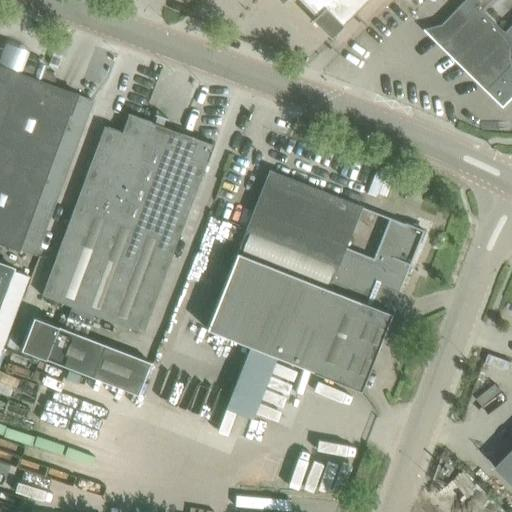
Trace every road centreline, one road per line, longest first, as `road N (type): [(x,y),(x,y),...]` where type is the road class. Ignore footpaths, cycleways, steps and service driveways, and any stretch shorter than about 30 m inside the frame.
road 1 (secondary): [(511,182),(44,0)]
road 2 (unclassified): [(393,511),(487,250),(511,205)]
